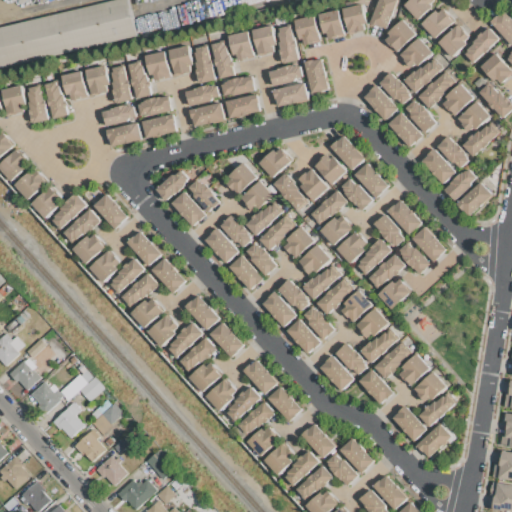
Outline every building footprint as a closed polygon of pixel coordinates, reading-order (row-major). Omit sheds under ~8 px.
[(0,27),(115,0),(128,0),(137,36),(0,68),(0,27)] [(380,0),(397,0),(387,29),(372,23),(380,0)] [(406,5),(411,0),(435,0),(430,4),(433,6),(419,19),(406,5)] [(343,9),(364,4),(369,23),(365,24),(366,30),(350,34),(343,9)] [(423,24),(437,10),(439,12),(443,8),(448,14),(447,15),(454,22),(436,38),(423,24)] [(319,14),(338,9),(345,36),(329,40),(328,32),(324,33),(319,14)] [(511,46),(497,31),(499,29),(491,21),(503,10),(511,19),(511,46)] [(295,20),(315,15),(321,41),(305,45),(303,38),(300,39),(295,20)] [(403,20),(416,34),(397,52),(385,40),(391,35),(389,33),(403,20)] [(253,31),(273,26),(278,46),(274,46),(275,52),(259,56),(253,31)] [(283,63),(279,43),(282,43),(280,33),(283,32),(282,28),(291,26),(295,40),(296,39),(298,47),(296,47),(299,59),(283,63)] [(439,43),(457,26),(462,30),(463,29),(469,36),(464,41),(467,44),(453,57),(439,43)] [(464,54),(475,43),(473,42),(489,27),(500,39),(474,64),(464,54)] [(229,36),(249,31),(255,56),(239,60),(237,54),(234,55),(229,36)] [(419,38),(432,52),(418,66),(416,64),(411,68),(400,56),(419,38)] [(221,77),(218,66),(217,67),(215,59),(216,58),(213,45),(223,43),(224,46),(226,45),(229,55),(230,54),(232,60),(233,59),(235,66),(234,67),(235,74),(221,77)] [(170,50),(189,45),(194,65),(191,66),(192,72),(177,76),(170,50)] [(201,83),(196,63),(199,63),(197,53),(199,53),(198,48),(208,45),(212,59),(213,59),(215,67),(214,67),(217,79),(201,83)] [(146,56),(166,52),(172,77),(156,81),(155,74),(151,75),(146,56)] [(481,67),(496,53),(511,69),(511,72),(501,83),(497,79),(494,81),(481,67)] [(305,62),(322,57),(330,89),(312,93),(305,62)] [(405,80),(415,71),(416,72),(422,67),(422,68),(429,62),(430,63),(436,59),(444,68),(415,92),(405,80)] [(138,98),(135,86),(133,86),(132,79),(133,79),(129,65),(140,62),(141,66),(143,65),(145,74),(147,74),(152,94),(138,98)] [(270,72),(278,70),(278,68),(294,64),(294,66),(298,65),(298,67),(301,66),(304,76),(296,78),(297,80),(274,86),(270,72)] [(86,70),(106,65),(111,85),(108,86),(109,91),(93,95),(86,70)] [(119,104),(113,82),(115,81),(113,74),(116,73),(115,69),(125,66),(128,80),(129,80),(131,86),(130,87),(133,100),(119,104)] [(63,76),(82,71),(88,97),(73,100),(71,93),(68,94),(63,76)] [(380,83),(392,72),(409,90),(408,92),(412,96),(403,104),(396,97),(395,98),(380,83)] [(419,96),(447,72),(455,81),(445,91),(446,92),(440,98),(441,100),(431,109),(419,96)] [(253,75),(257,90),(234,96),(233,93),(225,95),(222,83),(228,82),(228,80),(244,76),(244,77),(253,75)] [(55,119),(51,106),(50,106),(49,99),(50,98),(46,84),(60,80),(65,101),(67,100),(69,106),(67,106),(69,115),(55,119)] [(511,109),(503,118),(479,92),(491,81),(511,103),(511,109)] [(304,83),(309,99),(280,107),(278,98),(276,98),(274,90),(304,83)] [(461,83),(474,98),(455,116),(444,104),(448,100),(446,97),(461,83)] [(187,92),(195,90),(195,88),(211,84),(211,86),(218,85),(220,95),(212,97),(213,100),(191,106),(187,92)] [(3,90),(22,85),(26,104),(23,105),(25,112),(9,116),(3,90)] [(34,123),(30,110),(32,109),(31,103),(33,103),(30,93),(32,93),(31,88),(41,85),(44,100),(46,99),(48,107),(46,108),(49,119),(34,123)] [(385,119),(366,97),(378,86),(398,108),(385,119)] [(227,101),(258,93),(260,102),(259,103),(261,111),(231,118),(227,101)] [(169,96),(172,110),(152,115),(151,113),(141,115),(138,104),(145,102),(145,100),(161,96),(161,98),(169,96)] [(425,133),(409,114),(411,113),(406,107),(415,100),(420,105),(421,104),(437,122),(425,133)] [(477,101),(491,115),(476,130),(473,127),(469,131),(458,119),(477,101)] [(190,110),(221,102),(225,119),(196,126),(194,118),(193,119),(190,110)] [(103,110),(127,104),(127,106),(131,105),(132,106),(134,106),(137,117),(128,119),(128,121),(107,127),(103,110)] [(390,124),(402,113),(423,135),(410,146),(390,124)] [(143,121),(174,114),(176,123),(175,123),(177,131),(148,138),(143,121)] [(109,130),(137,122),(142,140),(113,147),(109,130)] [(464,145),(469,139),(473,135),(473,136),(479,130),(480,132),(486,125),(488,127),(491,124),(499,133),(474,156),(464,145)] [(0,131),(14,146),(0,159),(0,131)] [(353,169),(332,147),(346,135),(353,142),(351,144),(365,158),(353,169)] [(438,146),(449,135),(471,159),(461,168),(455,162),(454,164),(438,146)] [(274,150),(277,153),(282,148),(286,152),(285,154),(291,161),(274,177),(260,163),(274,150)] [(423,161),(428,155),(435,149),(456,172),(444,183),(423,161)] [(0,166),(17,150),(32,165),(13,182),(0,168),(0,166)] [(334,156),(347,171),(333,184),(315,164),(327,153),(331,159),(334,156)] [(247,159),(261,174),(238,195),(225,180),(247,159)] [(376,198),(355,175),(368,163),(389,186),(376,198)] [(312,168),(329,187),(314,200),(297,182),(300,180),(299,178),(306,172),(307,173),(312,168)] [(445,188),(465,169),(466,171),(469,169),(477,177),(471,182),(472,184),(456,200),(445,188)] [(29,201),(15,186),(33,170),(35,173),(39,170),(44,177),(43,178),(48,183),(29,201)] [(157,189),(174,174),(176,176),(182,170),(189,178),(186,181),(188,182),(168,201),(157,189)] [(275,183),(286,173),(301,189),(299,191),(309,201),(299,211),(288,199),(287,200),(282,194),(283,193),(275,183)] [(263,177),(277,192),(259,209),(257,206),(252,211),(240,199),(263,177)] [(209,212),(193,195),(195,194),(189,187),(198,179),(203,185),(205,183),(213,191),(212,192),(220,202),(209,212)] [(363,211),(357,204),(355,205),(345,194),(347,192),(342,187),(350,179),(356,185),(358,183),(374,200),(363,211)] [(481,182),(492,194),(470,215),(465,210),(463,211),(457,204),(481,182)] [(33,205),(52,187),(61,198),(58,201),(61,205),(46,219),(33,205)] [(338,191),(347,201),(332,215),(331,215),(320,225),(311,215),(338,191)] [(76,192),(88,205),(60,230),(51,220),(68,204),(66,202),(76,192)] [(185,192),(206,215),(194,226),(173,203),(185,192)] [(96,205),(108,194),(129,217),(116,228),(96,205)] [(410,234),(388,210),(400,199),(422,222),(410,234)] [(247,225),(254,219),(252,217),(256,214),(257,215),(263,211),(263,212),(271,205),(272,206),(275,204),(282,212),(257,235),(247,225)] [(91,208),(102,221),(86,236),(84,234),(73,244),(63,234),(91,208)] [(375,223),(385,214),(402,232),(400,234),(404,238),(396,246),(391,242),(390,243),(381,233),(383,232),(375,223)] [(261,239),(286,215),(293,223),(289,227),(291,229),(285,235),(286,236),(271,250),(261,239)] [(335,218),(338,220),(343,215),(350,222),(348,224),(352,229),(335,245),(321,231),(335,218)] [(221,226),(232,216),(237,222),(239,221),(250,233),(248,235),(252,240),(244,248),(238,241),(236,242),(221,226)] [(302,226),(315,240),(295,258),(285,246),(289,242),(287,240),(302,226)] [(206,239),(212,234),(211,233),(218,227),(240,251),(227,262),(206,239)] [(413,238),(425,227),(447,250),(434,261),(413,238)] [(129,242),(141,231),(163,254),(150,266),(129,242)] [(356,232),(366,243),(362,247),(365,250),(351,263),(337,249),(356,232)] [(89,236),(91,238),(96,233),(102,239),(100,241),(105,247),(87,263),(74,249),(89,236)] [(380,239),(392,251),(366,275),(357,265),(367,255),(367,254),(371,249),(370,248),(380,239)] [(421,274),(413,266),(412,267),(402,257),(404,255),(399,250),(408,242),(414,249),(416,248),(432,264),(421,274)] [(267,275),(251,258),(253,256),(248,251),(256,243),(261,248),(263,247),(273,258),(272,260),(277,266),(267,275)] [(319,243),(333,258),(317,273),(315,270),(310,274),(299,262),(319,243)] [(91,268),(110,251),(114,256),(115,255),(122,262),(117,267),(119,269),(104,283),(91,268)] [(396,255),(407,267),(392,281),(389,278),(378,288),(369,279),(382,268),(380,267),(385,262),(387,263),(396,255)] [(231,267),(243,256),(264,279),(252,290),(231,267)] [(136,258),(145,268),(118,293),(109,284),(121,273),(120,272),(136,258)] [(154,269),(166,258),(187,281),(175,292),(154,269)] [(303,287),(314,277),(315,278),(320,274),(321,275),(328,269),(330,271),(334,267),(342,275),(315,300),(303,287)] [(149,273),(160,284),(144,298),(142,297),(131,307),(123,297),(149,273)] [(318,303),(345,278),(353,287),(348,291),(349,292),(342,299),(344,300),(339,305),(340,306),(336,310),(335,309),(328,315),(318,303)] [(290,279),(299,289),(300,288),(308,297),(306,299),(310,304),(302,311),(296,305),(294,306),(278,290),(290,279)] [(379,295),(394,281),(396,284),(401,279),(408,287),(407,288),(410,292),(392,309),(379,295)] [(360,290),(373,304),(353,322),(342,311),(347,306),(345,304),(360,290)] [(285,327),(264,305),(270,299),(269,297),(276,291),(298,315),(285,327)] [(187,307),(199,295),(221,319),(209,330),(187,307)] [(133,313),(147,300),(149,302),(154,298),(165,310),(146,328),(133,313)] [(325,339),(310,323),(311,321),(305,315),(314,307),(318,311),(319,310),(328,318),(327,319),(336,329),(325,339)] [(376,309),(389,323),(375,336),(372,333),(368,337),(357,326),(376,309)] [(149,332),(167,315),(179,327),(175,331),(177,333),(163,346),(149,332)] [(300,319),(322,342),(309,354),(288,331),(300,319)] [(193,323),(205,335),(178,359),(168,348),(179,338),(178,337),(193,323)] [(211,334),(224,323),(245,346),(233,358),(211,334)] [(362,351),(376,338),(378,340),(386,333),(387,334),(391,331),(398,339),(373,363),(362,351)] [(6,366),(0,359),(0,338),(6,333),(12,340),(17,336),(25,345),(18,352),(20,353),(6,366)] [(207,337),(219,349),(207,360),(206,358),(201,363),(200,362),(189,372),(180,362),(207,337)] [(41,338),(47,345),(33,358),(27,351),(41,338)] [(376,367),(402,343),(408,350),(404,354),(406,356),(400,362),(401,363),(396,368),(397,369),(387,379),(376,367)] [(337,354),(348,344),(353,350),(354,349),(365,361),(364,362),(368,367),(360,374),(354,368),(352,370),(337,354)] [(417,354),(430,367),(411,385),(400,374),(404,369),(402,367),(417,354)] [(322,368),(328,362),(327,361),(333,356),(354,379),(342,390),(322,368)] [(28,390),(18,380),(17,381),(10,373),(25,359),(26,361),(29,358),(35,364),(32,367),(41,377),(28,390)] [(245,371),(257,359),(279,383),(266,394),(245,371)] [(190,378),(205,364),(208,367),(212,363),(223,374),(203,392),(190,378)] [(360,381),(373,370),(393,392),(381,403),(373,394),(371,395),(365,388),(366,388),(360,381)] [(434,370),(448,385),(432,400),(430,397),(426,401),(414,389),(434,370)] [(95,377),(105,389),(90,402),(80,391),(95,377)] [(45,382),(61,399),(48,412),(32,395),(45,382)] [(208,397),(222,384),(236,398),(221,412),(208,397)] [(252,386),(262,398),(235,423),(225,413),(237,402),(236,401),(242,396),(241,395),(244,392),(245,393),(252,386)] [(270,398),(282,387),(303,410),(291,421),(270,398)] [(420,416),(436,401),(437,402),(444,396),(445,398),(448,395),(455,402),(429,426),(420,416)] [(266,402),(277,414),(266,423),(265,422),(260,427),(259,425),(247,436),(238,427),(266,402)] [(115,403),(124,413),(111,425),(102,415),(115,403)] [(414,441),(394,418),(407,407),(427,429),(414,441)] [(69,408),(85,425),(71,438),(55,421),(69,408)] [(506,413),(511,413),(511,447),(500,445),(506,413)] [(111,425),(114,428),(104,436),(93,424),(102,415),(111,425)] [(303,435),(316,423),(337,447),(325,458),(303,435)] [(440,423),(452,437),(430,457),(424,451),(423,452),(417,445),(440,423)] [(249,442),(263,429),(265,431),(271,427),(275,431),(274,432),(281,440),(263,457),(249,442)] [(93,429),(100,436),(96,439),(105,449),(92,461),(85,454),(83,455),(75,446),(93,429)] [(124,438),(129,444),(119,453),(114,448),(124,438)] [(0,439),(2,441),(0,443),(9,453),(0,461),(0,439)] [(354,439),(374,461),(361,473),(341,451),(354,439)] [(266,460),(284,444),(288,448),(289,447),(296,454),(291,459),(294,462),(279,475),(266,460)] [(161,449),(177,467),(163,480),(146,462),(161,449)] [(310,450),(321,462),(294,487),(285,477),(296,467),(294,465),(310,450)] [(502,451),(511,452),(511,479),(493,476),(495,463),(500,464),(502,451)] [(112,456),(115,459),(117,457),(121,461),(118,463),(128,474),(114,486),(105,476),(104,478),(97,470),(112,456)] [(0,471),(16,457),(23,465),(21,467),(25,471),(26,470),(32,477),(17,490),(0,471)] [(358,475),(348,485),(333,469),(344,459),(358,475)] [(323,466),(335,478),(324,488),(323,487),(318,491),(317,490),(306,501),(297,491),(323,466)] [(176,490),(171,484),(182,475),(187,481),(176,490)] [(387,475),(408,497),(395,509),(375,487),(387,475)] [(134,480),(137,483),(140,481),(142,483),(147,478),(158,490),(136,510),(127,500),(125,502),(117,494),(134,480)] [(23,495),(38,481),(45,489),(43,491),(51,500),(38,511),(29,502),(26,505),(21,499),(24,496),(23,495)] [(492,482),(511,485),(511,511),(505,511),(493,510),(495,497),(490,496),(492,482)] [(167,487),(175,495),(165,503),(158,495),(167,487)] [(311,511),(306,507),(321,493),(323,495),(329,490),(336,497),(334,499),(338,504),(329,511),(311,511)] [(372,490),(387,506),(380,511),(372,511),(361,500),(372,490)] [(145,511),(158,501),(168,511),(174,507),(179,511),(145,511)] [(399,511),(411,502),(420,511),(399,511)]
